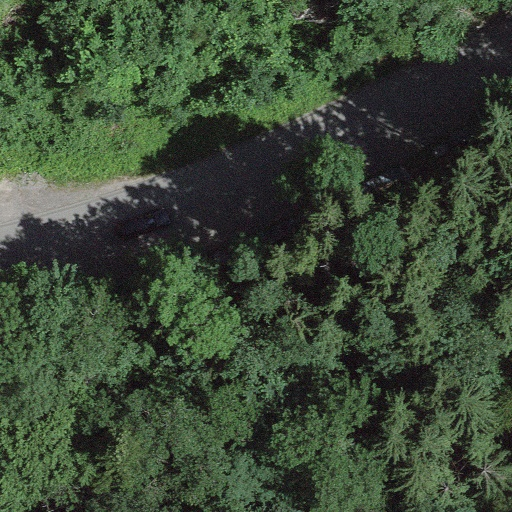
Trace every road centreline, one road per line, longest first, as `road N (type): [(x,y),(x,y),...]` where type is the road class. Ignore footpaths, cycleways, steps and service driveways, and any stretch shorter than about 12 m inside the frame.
road 1 (tertiary): [(0,253),(245,182),(511,53)]
road 2 (track): [(511,352),(449,368),(41,391),(0,385)]
